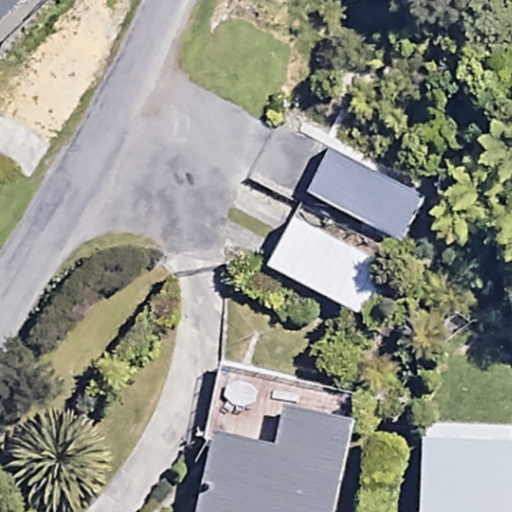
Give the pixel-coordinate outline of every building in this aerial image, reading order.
[(0,0),(0,17),(15,0),(0,0)] [(427,197),(332,139),(303,188),(397,246),(427,197)] [(397,269),(293,214),(268,263),(371,318),(397,269)] [(331,511),(350,419),(283,406),(276,441),(212,428),(195,511),(331,511)] [(511,511),(511,506),(511,441),(420,437),(416,511),(511,511)]
